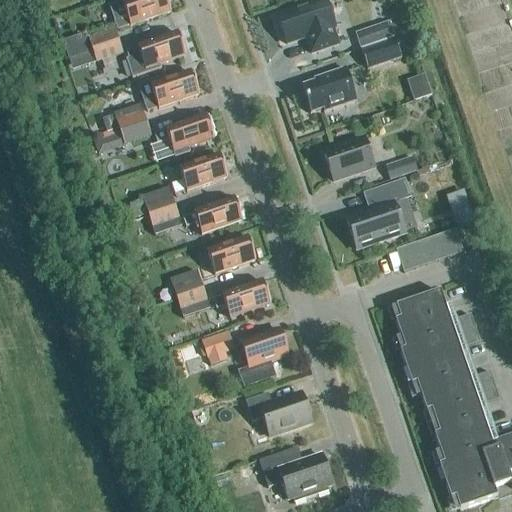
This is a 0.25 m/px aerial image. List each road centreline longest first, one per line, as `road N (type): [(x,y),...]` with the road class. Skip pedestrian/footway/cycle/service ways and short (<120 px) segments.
road 1 (unclassified): [(134,511),(0,127)]
road 2 (unclassified): [(197,0),(305,322)]
road 3 (unclassified): [(305,322),(354,306),(420,500)]
road 4 (unclassified): [(305,322),(363,511)]
